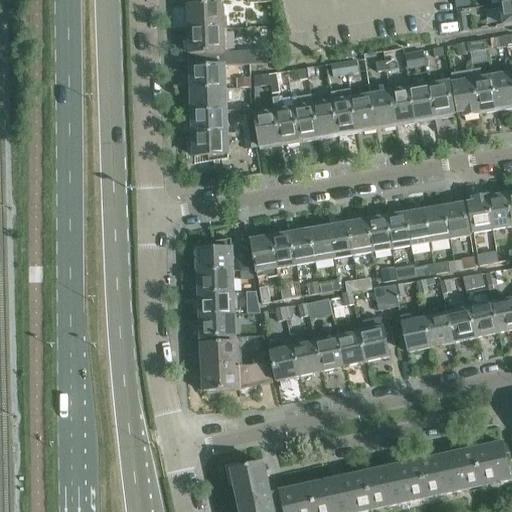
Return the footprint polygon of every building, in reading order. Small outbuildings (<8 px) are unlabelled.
[(511,3),(501,5),(504,27),(511,25),(511,3)] [(189,20),(189,31),(225,30),(225,29),(223,29),(222,5),(188,6),(189,9),(186,9),(186,20),(189,20)] [(469,21),(467,12),(458,13),(459,23),(469,21)] [(197,68),(225,67),(275,65),(274,51),(224,53),(223,35),(225,35),(225,30),(189,31),(190,43),(187,43),(188,54),(190,54),(190,56),(196,56),(197,68)] [(506,39),(495,40),(496,49),(507,48),(506,39)] [(468,44),(470,53),(489,51),(488,41),(468,44)] [(470,54),(470,53),(468,44),(459,45),(461,55),(470,54)] [(443,49),(433,51),(435,59),(444,57),(443,49)] [(394,61),(386,62),(387,72),(396,70),(394,61)] [(387,72),(386,62),(377,64),(379,73),(387,72)] [(358,64),(346,66),(348,77),(359,75),(358,64)] [(348,77),(346,66),(332,68),(334,79),(348,77)] [(191,82),(192,91),(225,89),(225,67),(197,68),(191,68),(191,70),(189,72),(189,80),(191,82)] [(315,69),(307,70),(309,80),(317,79),(315,69)] [(309,80),(307,70),(300,71),(301,81),(309,80)] [(472,71),(471,72),(478,113),(479,113),(498,110),(492,78),(483,79),(481,70),(472,71)] [(478,113),(471,72),(452,75),(458,115),(463,114),(464,118),(480,115),(479,113),(478,113)] [(511,77),(511,74),(492,78),(498,110),(511,107),(511,77)] [(255,77),(255,88),(270,86),(269,75),(255,77)] [(269,76),(272,95),(280,93),(277,75),(269,76)] [(240,78),(241,89),(251,88),(250,78),(240,78)] [(449,83),(430,86),(435,119),(455,115),(449,83)] [(430,86),(410,90),(416,122),(435,119),(430,86)] [(251,88),(241,89),(241,99),(251,98),(251,88)] [(192,104),(193,113),(226,112),(225,89),(192,91),(192,92),(190,94),(190,102),(192,104)] [(410,90),(391,93),(397,125),(416,122),(410,90)] [(331,94),(333,103),(338,135),(358,132),(352,100),(351,91),(331,94)] [(391,93),(372,96),(377,129),(397,125),(391,93)] [(299,142),(319,138),(313,106),(311,96),(293,100),(294,109),(294,110),(299,142)] [(372,96),(352,100),(358,132),(377,129),(372,96)] [(275,113),(280,145),(299,142),(294,110),(285,111),(282,98),(273,100),(275,113)] [(333,103),(313,106),(319,138),(338,135),(333,103)] [(193,126),(194,135),(227,134),(226,112),(193,113),(193,114),(191,116),(191,124),(193,126)] [(280,145),(275,113),(255,116),(261,148),(280,145)] [(242,123),(244,133),(254,132),(252,121),(242,123)] [(254,132),(244,133),(247,149),(257,147),(254,132)] [(227,134),(194,135),(194,136),(192,138),(192,146),(194,148),(194,157),(209,157),(209,163),(228,160),(227,134)] [(511,224),(507,196),(489,199),(493,231),(511,227),(511,224)] [(493,231),(489,199),(488,197),(473,199),(474,203),(469,204),(474,234),(493,231)] [(465,204),(445,208),(451,241),(471,238),(465,204)] [(445,208),(426,211),(432,244),(451,241),(445,208)] [(426,211),(407,215),(412,248),(432,244),(426,211)] [(407,215),(387,218),(393,251),(412,248),(407,215)] [(387,218),(368,221),(374,255),(393,251),(387,218)] [(368,221),(349,225),(354,258),(374,255),(368,221)] [(349,225),(329,228),(335,261),(354,258),(349,225)] [(329,228),(310,232),(316,265),(335,261),(329,228)] [(310,232),(290,235),(296,268),(316,265),(310,232)] [(290,235),(271,238),(277,272),(278,271),(296,268),(290,235)] [(277,272),(271,238),(252,242),(258,278),(266,277),(269,281),(279,279),(278,271),(277,272)] [(212,244),(212,251),(198,251),(198,261),(197,262),(197,270),(199,272),(199,273),(233,272),(231,240),(212,244)] [(487,255),(478,257),(479,267),(489,266),(487,255)] [(474,258),(462,260),(464,271),(475,269),(474,258)] [(241,262),(243,272),(253,271),(251,260),(241,262)] [(454,262),(436,265),(438,276),(456,273),(454,262)] [(438,276),(436,265),(415,268),(417,279),(438,276)] [(396,275),(395,269),(381,271),(383,284),(397,282),(396,275)] [(410,269),(397,271),(398,281),(412,279),(410,269)] [(253,271),(243,272),(244,282),(254,280),(253,271)] [(200,294),(200,296),(233,294),(233,272),(199,273),(199,283),(197,284),(198,292),(200,294)] [(500,273),(485,275),(487,287),(502,284),(500,273)] [(483,276),(464,279),(466,290),(485,287),(483,276)] [(360,292),(366,291),(373,290),(373,289),(371,278),(358,280),(360,292)] [(352,295),(360,292),(358,280),(345,283),(347,295),(352,295)] [(339,281),(319,284),(321,294),(340,292),(339,281)] [(450,281),(441,283),(443,295),(451,293),(450,281)] [(426,282),(418,283),(419,295),(428,293),(426,282)] [(321,294),(319,284),(307,285),(308,296),(321,294)] [(400,284),(384,287),(389,310),(399,308),(397,296),(402,295),(400,284)] [(366,291),(369,304),(377,302),(379,312),(389,310),(384,287),(373,289),(373,290),(366,291)] [(260,289),(263,305),(271,304),(268,288),(260,289)] [(290,290),(281,292),(282,300),(292,299),(290,290)] [(201,316),(201,318),(234,317),(233,294),(200,296),(200,305),(198,306),(199,314),(201,316)] [(347,295),(343,296),(345,308),(354,306),(352,295),(347,295)] [(491,299),(493,305),(500,334),(511,331),(511,300),(503,303),(502,296),(491,299)] [(308,305),(299,307),(301,319),(310,317),(308,305)] [(493,305),(470,310),(477,339),(500,334),(493,305)] [(446,309),(447,315),(454,344),(477,339),(470,310),(457,313),(455,307),(446,309)] [(291,309),(277,311),(279,322),(293,319),(291,309)] [(447,315),(425,320),(432,349),(454,344),(447,315)] [(432,349),(425,320),(411,323),(410,316),(401,318),(409,354),(432,349)] [(234,317),(201,318),(201,326),(199,328),(199,336),(201,338),(202,340),(235,339),(234,317)] [(375,331),(361,334),(367,363),(390,358),(382,322),(373,324),(375,331)] [(361,334),(338,339),(345,368),(367,363),(361,334)] [(306,346),(293,349),(300,378),(322,373),(316,344),(315,336),(305,339),(306,346)] [(338,339),(316,344),(322,373),(345,368),(338,339)] [(300,378),(293,349),(291,340),(282,343),(284,351),(270,354),(277,383),(300,378)] [(202,358),(203,369),(239,367),(237,343),(202,345),(202,348),(200,348),(201,358),(202,358)] [(254,356),(256,365),(268,362),(266,354),(254,356)] [(239,367),(203,369),(204,393),(240,391),(273,384),(268,362),(256,365),(239,369),(239,367)] [(503,444),(475,450),(484,487),(511,481),(505,451),(509,450),(507,442),(503,442),(503,444)] [(475,450),(447,456),(456,493),(484,487),(475,450)] [(447,456),(420,462),(428,500),(456,493),(447,456)] [(420,462),(392,468),(400,506),(428,500),(420,462)] [(280,492),(271,494),(264,464),(231,472),(240,511),(274,511),(275,511),(284,509),(280,492)] [(392,468),(364,474),(372,511),(400,506),(392,468)] [(364,474),(336,480),(342,511),(370,511),(372,511),(364,474)] [(342,511),(336,480),(308,486),(313,511),(342,511)] [(313,511),(308,486),(280,492),(284,509),(284,511),(313,511)]
